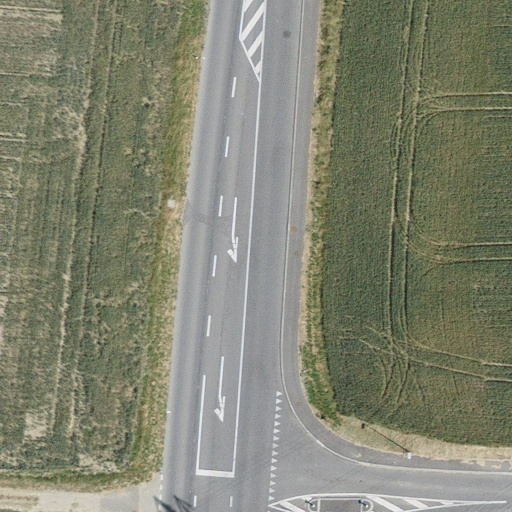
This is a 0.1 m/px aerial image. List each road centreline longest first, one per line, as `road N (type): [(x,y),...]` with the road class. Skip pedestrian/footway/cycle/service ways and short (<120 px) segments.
road 1 (tertiary): [(241,0),(217,178),(190,511)]
road 2 (track): [(159,511),(0,501)]
road 3 (track): [(394,511),(237,511)]
